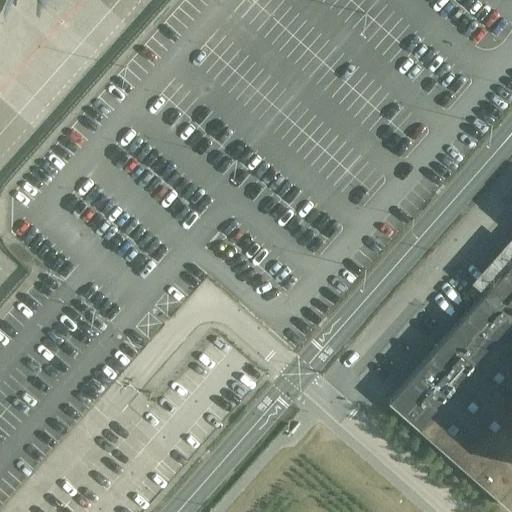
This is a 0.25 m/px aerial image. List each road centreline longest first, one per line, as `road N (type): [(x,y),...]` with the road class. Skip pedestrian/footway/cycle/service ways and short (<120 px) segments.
road 1 (unclassified): [(511,185),(326,399)]
road 2 (unclassified): [(454,511),(326,399)]
